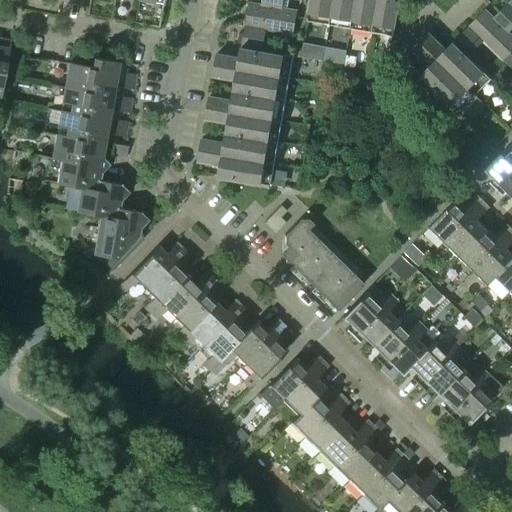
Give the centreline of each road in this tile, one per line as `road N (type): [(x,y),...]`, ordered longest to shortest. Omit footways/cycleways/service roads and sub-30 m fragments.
road 1 (residential): [(491,459),(472,464),(440,451),(180,196)]
road 2 (residential): [(181,41),(0,22)]
road 3 (residential): [(180,196),(158,172),(181,41)]
